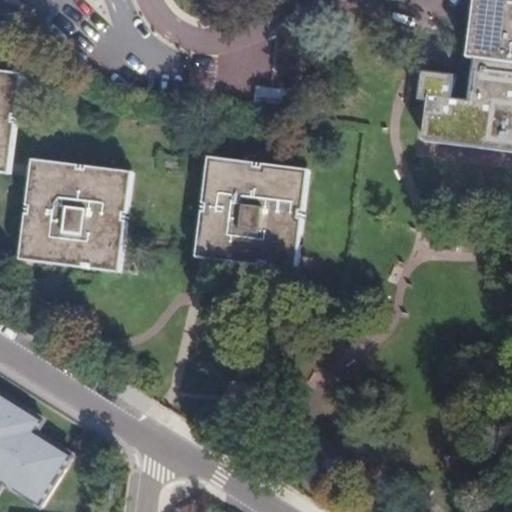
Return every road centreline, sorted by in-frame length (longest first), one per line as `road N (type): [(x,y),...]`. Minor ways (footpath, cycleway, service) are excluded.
road 1 (tertiary): [(159,440),(0,348)]
road 2 (tertiary): [(272,511),(159,440)]
